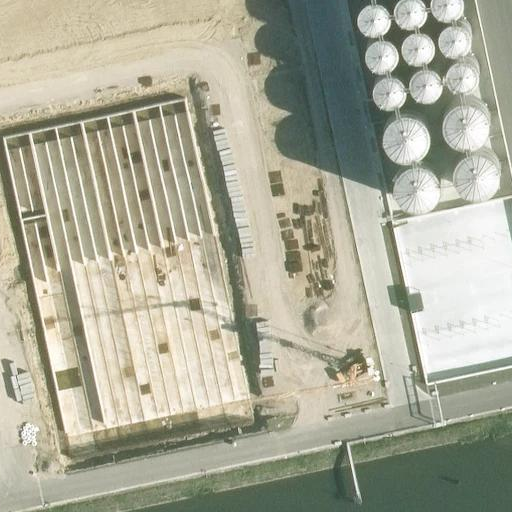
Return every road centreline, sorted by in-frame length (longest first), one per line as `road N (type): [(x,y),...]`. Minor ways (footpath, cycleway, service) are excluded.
road 1 (unknown): [(0,335),(511,237)]
road 2 (unknown): [(0,393),(96,382),(387,320),(511,305)]
road 3 (unknown): [(511,366),(0,456)]
